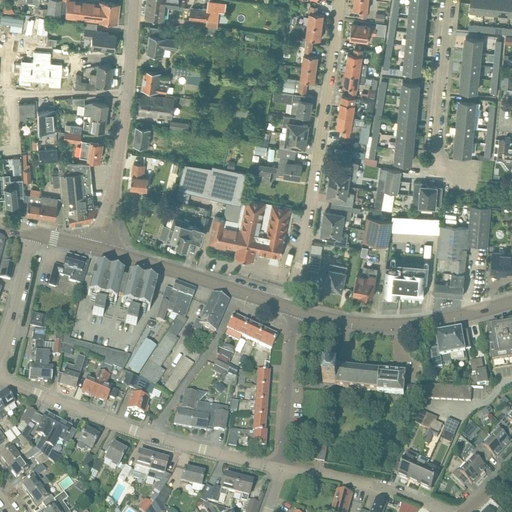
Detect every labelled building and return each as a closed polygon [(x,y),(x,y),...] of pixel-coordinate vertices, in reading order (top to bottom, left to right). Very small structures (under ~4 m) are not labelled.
[(48,0),(47,9),(46,19),(48,19),(58,20),(59,17),(61,0),(60,0),(48,0)] [(60,0),(59,16),(65,17),(97,21),(99,4),(67,0),(60,0)] [(179,4),(180,3),(179,0),(147,0),(146,9),(156,10),(157,2),(164,2),(164,1),(172,2),(172,3),(179,4)] [(207,10),(218,11),(224,11),(225,2),(208,0),(207,9),(207,10)] [(367,0),(353,0),(353,9),(360,10),(359,17),(366,18),(367,0)] [(483,11),(484,0),(471,0),(470,10),(483,11)] [(496,13),(497,0),(484,0),(483,11),(496,13)] [(509,14),(510,0),(497,0),(496,13),(509,14)] [(99,4),(97,21),(117,23),(119,4),(99,1),(99,4)] [(156,10),(146,9),(145,17),(162,19),(164,6),(184,9),(185,4),(180,3),(179,4),(172,3),(172,2),(164,1),(164,2),(157,2),(156,10)] [(425,20),(426,7),(410,5),(409,18),(425,20)] [(309,13),(307,25),(321,27),(323,15),(316,14),(317,7),(311,6),(310,13),(309,13)] [(46,19),(47,9),(34,7),(33,15),(39,15),(39,18),(46,19)] [(190,19),(206,21),(207,10),(207,9),(191,8),(190,19)] [(206,25),(216,26),(218,11),(207,10),(206,21),(206,25)] [(297,16),(290,15),(289,23),(296,24),(297,16)] [(22,26),(23,19),(1,17),(0,24),(22,26)] [(46,19),(39,18),(37,34),(47,35),(48,19),(46,19)] [(423,33),(425,20),(409,18),(407,31),(423,33)] [(97,24),(87,22),(81,22),(80,29),(83,29),(82,37),(91,38),(90,47),(103,49),(113,50),(115,35),(101,34),(101,31),(96,30),(97,24)] [(216,26),(206,25),(190,24),(189,31),(215,34),(216,26)] [(376,27),(361,26),(351,24),(349,39),(367,42),(369,34),(375,35),(376,27)] [(321,27),(307,25),(306,38),(305,45),(312,46),(313,39),(320,40),(321,27)] [(159,37),(161,28),(151,27),(147,53),(162,55),(164,47),(176,49),(176,48),(181,49),(183,49),(184,48),(185,47),(186,43),(185,42),(184,41),(183,40),(178,39),(178,40),(159,37)] [(406,45),(422,46),(423,33),(407,31),(406,45)] [(464,51),(480,52),(481,39),(465,38),(464,51)] [(421,59),(422,46),(406,45),(405,58),(421,59)] [(302,67),(316,69),(317,56),(311,55),(311,48),(305,47),(304,54),(303,54),(302,67)] [(347,60),(345,73),(359,76),(359,75),(361,63),(362,50),(355,49),(354,55),(348,54),(347,60)] [(20,60),(18,84),(30,85),(31,81),(39,82),(42,52),(33,51),(33,52),(32,61),(21,60),(20,60)] [(464,51),(463,64),(479,65),(480,52),(464,51)] [(42,52),(39,82),(49,83),(48,86),(60,87),(62,67),(62,64),(50,63),(51,52),(42,52)] [(389,67),(391,56),(385,55),(382,73),(397,74),(397,75),(403,76),(404,71),(420,72),(421,59),(405,58),(404,64),(400,64),(399,69),(398,69),(398,68),(389,67)] [(463,64),(461,77),(478,79),(479,65),(463,64)] [(111,67),(101,66),(97,65),(96,75),(89,74),(88,82),(80,81),(81,75),(75,74),(74,89),(95,90),(96,84),(109,86),(111,67)] [(172,66),(171,73),(192,76),(200,77),(201,71),(192,70),(192,69),(172,66)] [(293,92),(305,94),(307,81),(314,82),(316,69),(302,67),(300,79),(279,76),(278,89),(293,91),(293,92)] [(171,75),(154,72),(144,71),(141,89),(165,93),(167,86),(159,85),(160,80),(170,81),(171,75)] [(364,84),(365,76),(359,75),(359,76),(345,73),(343,86),(350,87),(349,94),(355,95),(356,88),(357,88),(357,83),(364,84)] [(476,92),(478,79),(461,77),(460,90),(476,92)] [(381,80),(379,93),(385,94),(387,81),(381,80)] [(401,96),(417,97),(418,84),(402,83),(401,96)] [(305,94),(293,92),(293,93),(274,91),(273,100),(291,103),(290,113),(299,114),(309,116),(311,101),(302,100),(302,95),(305,95),(305,94)] [(379,93),(376,106),(383,107),(385,94),(379,93)] [(174,100),(151,96),(141,95),(138,114),(171,119),(174,100)] [(338,115),(352,117),(354,105),(359,105),(360,98),(342,95),(338,115)] [(416,110),(417,97),(401,96),(400,109),(416,110)] [(90,115),(105,117),(107,104),(92,102),(84,104),(84,98),(72,98),(67,99),(67,104),(72,103),(72,105),(83,104),(82,114),(90,115)] [(458,114),(474,115),(475,108),(480,109),(480,103),(459,101),(458,114)] [(26,116),(35,115),(34,103),(18,103),(19,122),(26,121),(26,116)] [(380,120),(383,107),(376,106),(374,119),(380,120)] [(238,109),(237,115),(250,117),(251,108),(246,108),(246,109),(238,109)] [(37,132),(43,131),(44,133),(55,132),(54,109),(37,110),(37,132)] [(415,124),(416,110),(400,109),(399,122),(415,124)] [(473,123),(474,115),(458,114),(457,127),(473,128),(477,129),(477,123),(473,123)] [(105,117),(90,115),(89,122),(83,121),(82,128),(103,131),(105,117)] [(350,130),(352,117),(338,115),(336,128),(343,129),(342,136),(349,137),(350,130)] [(287,127),(286,133),(310,136),(308,136),(309,129),(307,128),(308,125),(298,123),(299,118),(289,116),(284,116),(282,126),(287,127)] [(362,126),(359,142),(367,143),(370,120),(367,119),(366,127),(362,126)] [(378,133),(380,120),(374,119),(372,132),(378,133)] [(399,122),(397,135),(413,137),(415,124),(399,122)] [(64,131),(80,134),(81,126),(64,124),(64,131)] [(136,126),(133,144),(143,146),(163,149),(166,131),(136,126)] [(471,142),(473,128),(457,127),(455,140),(471,142)] [(79,142),(80,134),(64,131),(62,140),(79,142)] [(372,132),(370,145),(376,146),(378,133),(372,132)] [(309,137),(310,136),(286,133),(286,139),(280,138),(279,148),(278,148),(295,152),(295,151),(294,151),(295,145),(305,147),(305,143),(307,143),(308,137),(309,137)] [(412,150),(413,137),(397,135),(396,148),(412,150)] [(511,140),(510,141),(510,137),(505,137),(505,140),(499,139),(496,160),(502,161),(509,169),(511,166),(511,140)] [(101,144),(92,142),(81,140),(78,157),(99,161),(101,144)] [(470,155),(471,142),(455,140),(454,153),(470,155)] [(256,145),(254,153),(266,155),(268,147),(256,145)] [(376,146),(370,145),(368,158),(365,158),(364,163),(376,165),(377,159),(374,159),(376,146)] [(57,148),(38,149),(39,162),(58,161),(57,148)] [(264,181),(275,183),(277,174),(284,175),(290,176),(299,177),(301,164),(294,163),(294,158),(295,152),(278,148),(277,156),(280,156),(278,165),(266,163),(265,172),(264,181)] [(411,163),(412,150),(396,148),(395,161),(411,163)] [(25,154),(21,155),(23,182),(30,182),(29,165),(26,165),(25,154)] [(329,183),(347,186),(348,180),(356,181),(359,163),(347,161),(345,174),(331,171),(329,183)] [(97,206),(93,207),(89,164),(60,162),(58,162),(59,175),(60,186),(63,186),(65,213),(65,225),(69,225),(90,221),(95,213),(98,208),(97,206)] [(144,165),(143,165),(133,164),(130,188),(147,190),(148,180),(141,179),(142,171),(143,171),(144,165)] [(202,204),(206,189),(212,165),(183,164),(176,197),(202,204)] [(212,165),(206,189),(228,195),(242,198),(247,173),(212,165)] [(387,169),(386,178),(400,180),(401,171),(387,169)] [(3,175),(2,175),(4,192),(5,206),(12,205),(18,205),(17,201),(17,197),(22,197),(22,198),(23,198),(22,179),(21,179),(10,180),(9,175),(3,175)] [(53,187),(60,186),(59,175),(58,175),(52,176),(51,176),(53,187)] [(384,191),(386,179),(379,178),(377,190),(384,191)] [(400,180),(386,178),(386,179),(384,191),(397,194),(400,180)] [(435,205),(439,206),(440,197),(436,196),(437,187),(421,185),(421,183),(414,182),(412,195),(413,195),(413,198),(414,200),(415,202),(417,204),(419,206),(435,207),(435,205)] [(341,197),(340,205),(352,207),(354,193),(346,192),(347,186),(329,183),(327,195),(341,197)] [(29,195),(23,194),(23,197),(23,198),(23,201),(28,201),(27,205),(25,215),(40,217),(42,204),(40,203),(41,197),(39,197),(29,195)] [(42,204),(40,217),(55,220),(57,206),(56,206),(57,198),(41,195),(41,196),(41,197),(40,203),(42,204)] [(283,239),(285,233),(290,208),(243,198),(242,205),(227,202),(223,218),(215,217),(209,243),(237,249),(235,257),(252,261),(254,253),(271,256),(270,261),(276,263),(277,258),(280,258),(284,239),(283,239)] [(325,211),(323,223),(341,226),(342,219),(350,220),(352,207),(340,205),(339,213),(325,211)] [(470,205),(468,229),(467,244),(487,246),(491,206),(470,205)] [(205,231),(208,221),(211,210),(205,208),(199,227),(193,225),(193,227),(187,225),(189,220),(185,219),(184,220),(174,217),(171,227),(163,225),(159,237),(167,240),(177,243),(176,245),(187,248),(190,238),(200,241),(204,230),(205,231)] [(388,246),(392,221),(367,216),(362,241),(388,246)] [(341,226),(323,223),(321,235),(335,237),(334,245),(344,246),(346,246),(348,233),(341,232),(341,226)] [(462,297),(463,284),(464,272),(465,258),(467,244),(468,229),(440,226),(437,256),(439,256),(438,270),(450,271),(451,271),(451,272),(443,271),(442,279),(435,278),(434,295),(462,297)] [(311,247),(307,272),(318,274),(319,270),(325,272),(324,274),(327,274),(326,281),(327,281),(325,287),(332,289),(332,290),(341,292),(342,291),(343,281),(346,267),(337,265),(330,264),(329,268),(319,267),(321,254),(320,254),(321,248),(311,247)] [(511,253),(492,252),(491,273),(506,274),(507,272),(511,272),(511,253)] [(85,274),(89,262),(85,261),(85,260),(67,255),(64,267),(55,265),(49,285),(55,287),(59,275),(68,277),(68,280),(80,283),(85,274)] [(4,262),(0,278),(10,280),(14,264),(4,262)] [(401,266),(386,265),(383,297),(398,298),(398,295),(401,295),(400,297),(423,299),(425,268),(403,266),(403,268),(401,268),(401,266)] [(95,266),(88,294),(91,295),(89,301),(95,302),(95,305),(94,305),(92,314),(103,317),(105,308),(104,308),(105,305),(114,307),(116,302),(117,298),(119,299),(126,275),(123,275),(123,273),(95,266)] [(372,298),(374,289),(378,269),(363,266),(361,275),(356,274),(353,293),(360,295),(360,296),(372,298)] [(126,275),(119,299),(122,300),(121,303),(120,309),(129,311),(128,314),(125,322),(136,325),(138,317),(138,316),(139,313),(144,315),(146,310),(150,311),(157,282),(128,274),(128,276),(126,275)] [(161,301),(155,320),(156,320),(163,322),(167,310),(172,312),(172,313),(184,318),(187,311),(192,298),(196,289),(176,281),(174,286),(173,290),(166,287),(161,301)] [(229,301),(212,293),(200,321),(196,319),(193,327),(191,326),(190,328),(200,333),(203,326),(215,331),(229,301)] [(45,316),(33,313),(30,325),(42,328),(45,316)] [(241,335),(248,322),(233,315),(227,329),(241,335)] [(139,377),(155,386),(164,371),(159,368),(177,339),(175,338),(186,320),(177,316),(139,377)] [(256,342),(262,328),(248,322),(241,335),(256,342)] [(495,368),(511,365),(511,323),(506,325),(501,326),(489,328),(491,342),(490,342),(493,362),(495,368)] [(63,343),(89,352),(91,345),(69,339),(71,329),(65,328),(63,343)] [(277,335),(262,328),(256,342),(271,349),(277,335)] [(40,381),(43,342),(44,331),(34,330),(32,341),(36,341),(33,365),(30,364),(30,365),(27,365),(27,371),(30,371),(29,380),(40,381)] [(453,347),(449,347),(451,355),(465,352),(465,350),(471,349),(469,340),(463,342),(461,332),(461,330),(450,332),(453,347)] [(450,355),(451,355),(449,347),(453,347),(450,332),(436,334),(438,349),(430,350),(433,369),(442,367),(442,364),(451,362),(450,355)] [(43,342),(40,381),(51,382),(52,366),(49,366),(50,354),(61,356),(62,341),(55,340),(55,343),(43,342)] [(128,368),(138,375),(156,347),(146,340),(128,368)] [(64,344),(61,353),(71,357),(74,348),(64,344)] [(88,355),(94,357),(96,347),(91,345),(89,352),(88,355)] [(228,360),(232,353),(217,346),(217,354),(228,360)] [(96,347),(94,357),(99,360),(102,348),(96,347)] [(99,360),(104,362),(108,349),(102,348),(99,360)] [(253,348),(245,366),(259,367),(259,363),(251,362),(257,350),(253,348)] [(113,351),(108,349),(104,362),(109,364),(113,351)] [(109,364),(115,367),(119,352),(113,351),(109,364)] [(115,367),(120,369),(124,354),(119,352),(115,367)] [(122,370),(130,355),(124,354),(120,369),(122,370)] [(77,380),(84,358),(78,356),(72,375),(64,373),(63,376),(60,385),(74,390),(77,380)] [(176,390),(194,362),(184,356),(167,384),(176,390)] [(242,356),(239,362),(245,365),(248,358),(242,356)] [(228,372),(231,366),(218,359),(215,365),(228,372)] [(477,386),(486,384),(484,370),(482,359),(470,361),(472,372),(472,373),(474,372),(477,386)] [(82,392),(94,397),(108,364),(102,361),(98,372),(94,380),(88,377),(82,392)] [(105,385),(111,372),(113,366),(108,364),(94,397),(106,402),(108,397),(115,400),(118,391),(112,388),(112,387),(105,385)] [(231,366),(228,372),(236,376),(238,369),(231,366)] [(324,368),(323,382),(335,383),(335,386),(336,386),(345,387),(378,390),(379,371),(338,367),(337,367),(336,369),(324,368)] [(121,370),(117,380),(123,382),(128,388),(132,376),(133,374),(121,370)] [(257,371),(256,386),(268,387),(269,372),(257,371)] [(405,374),(379,371),(378,390),(377,392),(403,394),(405,374)] [(139,379),(132,376),(128,388),(140,393),(141,391),(151,395),(155,387),(139,379)] [(453,386),(441,385),(440,399),(452,400),(453,386)] [(267,402),(268,387),(256,386),(255,401),(267,402)] [(424,396),(425,387),(408,386),(407,394),(407,395),(424,396)] [(472,387),(459,386),(458,400),(471,401),(472,387)] [(6,391),(0,394),(0,405),(3,411),(4,411),(14,404),(6,391)] [(196,415),(198,402),(207,393),(196,391),(196,393),(185,391),(183,405),(178,404),(177,410),(176,410),(174,425),(190,427),(192,415),(196,415)] [(149,399),(139,396),(132,394),(127,409),(144,414),(149,399)] [(230,400),(229,411),(236,412),(238,402),(230,400)] [(266,417),(267,402),(255,401),(254,416),(266,417)] [(228,408),(198,402),(196,415),(192,415),(190,427),(206,430),(206,427),(213,428),(213,429),(224,431),(228,408)] [(20,422),(27,426),(35,413),(29,408),(20,422)] [(421,425),(426,413),(421,410),(415,423),(421,425)] [(511,411),(501,424),(511,434),(511,411)] [(35,414),(31,421),(39,425),(36,433),(42,436),(40,440),(36,449),(40,452),(41,453),(48,439),(59,420),(46,413),(43,419),(35,414)] [(426,413),(421,425),(426,428),(432,415),(426,413)] [(436,422),(438,418),(432,415),(426,428),(431,430),(432,430),(436,422)] [(253,431),(265,432),(266,417),(254,416),(253,431)] [(448,433),(454,421),(448,418),(443,431),(448,433)] [(41,453),(42,454),(48,458),(58,438),(70,444),(76,432),(70,429),(71,426),(59,420),(48,439),(41,453)] [(454,421),(448,433),(454,436),(460,424),(454,421)] [(432,430),(439,433),(443,425),(436,422),(432,430)] [(471,423),(466,429),(472,434),(477,429),(471,423)] [(511,434),(501,424),(489,437),(503,451),(510,442),(508,440),(511,435),(511,434)] [(11,443),(20,436),(21,436),(21,435),(15,427),(5,434),(11,443)] [(91,451),(98,437),(85,430),(83,434),(78,432),(74,439),(79,442),(77,445),(77,448),(81,450),(84,449),(85,448),(91,451)] [(266,432),(265,432),(253,431),(230,430),(228,446),(236,447),(237,437),(247,438),(246,446),(265,448),(266,432)] [(432,430),(431,430),(424,443),(428,445),(433,435),(437,437),(439,433),(432,430)] [(8,468),(33,449),(26,441),(20,436),(11,443),(16,449),(21,445),(24,449),(17,454),(13,448),(0,457),(8,468)] [(489,437),(477,451),(488,461),(493,456),(494,458),(495,459),(503,451),(489,437)] [(122,471),(125,465),(120,463),(127,450),(113,443),(103,461),(122,471)] [(311,460),(324,463),(325,461),(327,448),(314,445),(311,460)] [(33,449),(8,468),(16,478),(28,469),(24,463),(31,458),(32,458),(39,452),(34,448),(33,449)] [(408,451),(401,466),(397,475),(408,480),(417,461),(419,456),(408,451)] [(488,461),(477,451),(465,464),(479,477),(487,468),(484,466),(488,461)] [(147,476),(153,456),(139,452),(133,472),(140,474),(147,476)] [(35,459),(40,466),(42,465),(49,459),(48,458),(42,454),(35,459)] [(81,467),(86,470),(94,457),(89,454),(81,467)] [(153,456),(147,476),(147,478),(159,481),(152,493),(154,494),(150,499),(153,502),(154,501),(154,500),(164,486),(166,482),(170,476),(164,473),(165,470),(168,460),(153,456)] [(90,468),(97,472),(103,462),(95,458),(90,468)] [(419,485),(427,466),(417,461),(408,480),(419,485)] [(471,485),(479,477),(465,464),(453,477),(464,488),(469,483),(471,485)] [(42,465),(40,466),(32,472),(36,477),(45,469),(42,465)] [(131,469),(125,465),(122,471),(118,477),(119,477),(117,480),(122,483),(124,480),(125,480),(131,469)] [(427,466),(419,485),(431,490),(439,471),(427,466)] [(181,482),(182,482),(181,484),(187,486),(188,484),(193,485),(192,490),(201,493),(204,487),(201,486),(204,473),(185,468),(181,482)] [(235,493),(238,478),(225,475),(221,488),(219,488),(214,485),(212,488),(206,485),(199,499),(206,502),(207,500),(218,503),(220,495),(226,496),(227,491),(235,493)] [(29,496),(43,486),(43,485),(48,482),(45,477),(37,483),(33,478),(22,486),(29,496)] [(238,478),(235,493),(242,495),(241,500),(250,503),(247,511),(256,511),(259,502),(247,499),(248,496),(252,482),(238,478)] [(54,499),(43,486),(29,496),(37,507),(42,503),(45,507),(54,500),(54,499)] [(164,486),(154,500),(163,506),(171,491),(164,486)] [(455,486),(451,490),(455,494),(460,490),(455,486)] [(347,511),(350,504),(353,494),(337,490),(331,511),(347,511)] [(63,493),(54,499),(54,500),(57,504),(46,511),(67,511),(69,511),(62,502),(67,498),(63,493)] [(382,511),(387,503),(376,498),(370,511),(367,511),(361,509),(359,511),(382,511)] [(145,499),(138,508),(142,511),(145,511),(151,504),(145,499)] [(153,502),(151,505),(155,511),(162,511),(165,511),(154,501),(153,502)] [(403,501),(399,511),(398,511),(418,511),(420,509),(403,501)] [(215,506),(203,502),(208,511),(209,511),(216,508),(215,506)]
